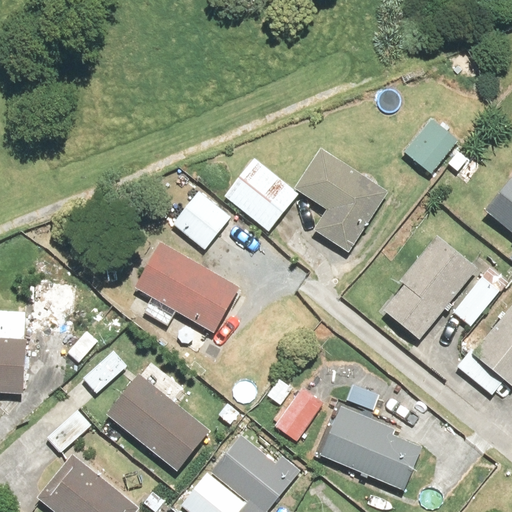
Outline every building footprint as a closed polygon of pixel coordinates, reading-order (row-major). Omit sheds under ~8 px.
[(461,145),(435,123),(407,156),(433,178),(461,145)] [(391,189),(321,143),(295,182),(328,204),(314,226),(350,250),(391,189)] [(256,165),(228,200),(271,235),(300,200),(256,165)] [(511,172),(486,203),(511,224),(511,172)] [(202,196),(176,228),(207,253),(233,221),(202,196)] [(419,336),(479,265),(438,231),(401,275),(406,279),(383,306),(419,336)] [(240,278),(161,235),(133,285),(212,328),(240,278)] [(510,282),(492,269),(458,313),(476,327),(510,282)] [(78,289),(35,286),(32,334),(75,337),(78,289)] [(511,301),(474,349),(511,379),(511,301)] [(0,336),(0,386),(22,388),(26,338),(0,336)] [(140,367),(108,409),(181,466),(214,424),(140,367)] [(326,407),(305,392),(290,413),(286,410),(274,426),(299,444),(326,407)] [(344,413),(325,461),(404,493),(424,446),(344,413)] [(79,415),(48,442),(62,457),(92,431),(79,415)] [(278,468),(245,440),(184,509),(187,511),(271,511),(303,476),(285,460),(278,468)] [(141,511),(75,458),(39,503),(50,511),(141,511)]
